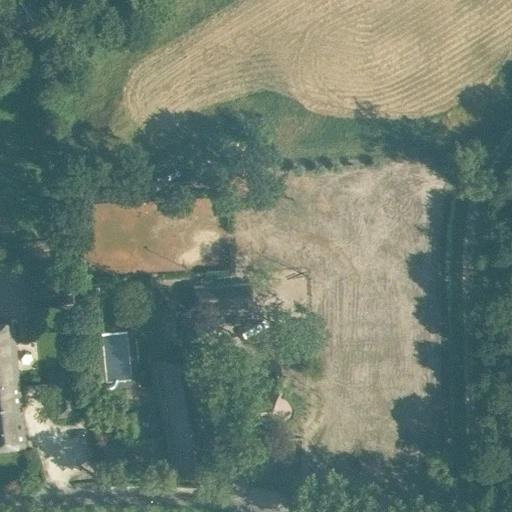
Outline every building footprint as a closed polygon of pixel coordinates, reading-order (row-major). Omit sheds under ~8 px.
[(71,281),(53,283),(56,307),(74,304),(71,281)] [(193,285),(194,313),(250,311),(249,283),(193,285)] [(0,449),(24,448),(13,324),(0,324),(0,449)] [(174,478),(215,471),(194,350),(152,357),(164,424),(165,424),(174,478)] [(47,373),(51,404),(55,403),(57,415),(82,412),(77,370),(47,373)] [(126,437),(140,434),(136,412),(122,414),(126,437)]
